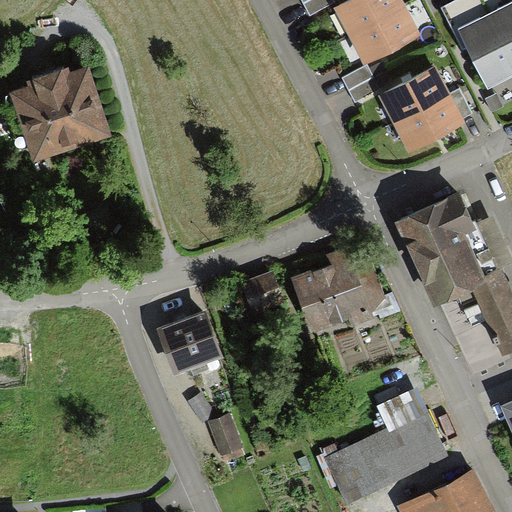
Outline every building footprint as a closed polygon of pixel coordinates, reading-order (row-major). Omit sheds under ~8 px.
[(335,1),(334,0),(303,0),(311,13),(335,1)] [(407,0),(336,0),(335,1),(364,58),(422,28),(407,0)] [(511,0),(444,0),(441,2),(463,45),(469,42),(489,81),(511,69),(511,0)] [(29,74),(10,81),(34,152),(113,125),(89,55),(70,61),(67,55),(27,68),(29,74)] [(380,87),(379,88),(408,146),(466,116),(436,59),(380,87)] [(367,61),(342,74),(356,100),(379,88),(380,87),(367,61)] [(462,181),(395,211),(435,297),(472,280),(503,350),(511,345),(511,291),(499,263),(511,256),(511,248),(493,207),(477,214),(462,181)] [(333,256),(293,270),(313,325),(350,311),(353,320),(379,310),(381,316),(400,309),(393,289),(385,291),(368,245),(353,250),(349,241),(331,248),(333,256)] [(286,297),(274,265),(240,277),(241,280),(221,288),(231,315),(253,306),(254,309),(286,297)] [(206,302),(157,320),(174,367),(224,349),(206,302)] [(0,379),(26,377),(22,322),(0,323),(0,379)] [(297,396),(293,368),(274,375),(279,403),(297,396)] [(388,424),(325,454),(348,500),(450,451),(417,381),(377,400),(388,424)] [(217,411),(201,389),(188,398),(204,420),(217,411)] [(511,391),(501,397),(511,422),(511,391)] [(301,422),(293,405),(282,410),(290,427),(301,422)] [(230,409),(208,417),(221,451),(243,443),(230,409)] [(500,511),(475,462),(397,501),(402,511),(500,511)]
